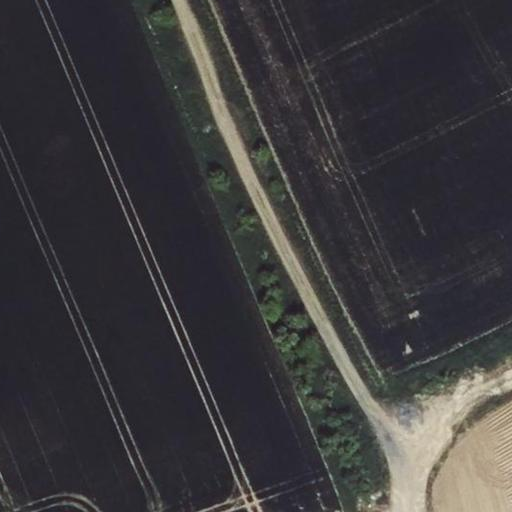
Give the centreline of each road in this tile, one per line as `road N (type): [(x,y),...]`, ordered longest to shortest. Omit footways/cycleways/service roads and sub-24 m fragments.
road 1 (track): [(176,0),(250,182),(352,384),(391,442),(413,511)]
road 2 (track): [(391,442),(511,379)]
